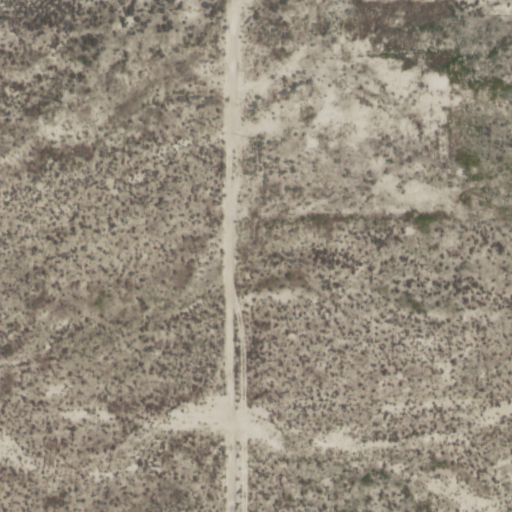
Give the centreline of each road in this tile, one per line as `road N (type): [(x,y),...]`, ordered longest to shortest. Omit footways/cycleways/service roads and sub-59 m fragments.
road 1 (track): [(231,511),(236,0)]
road 2 (track): [(509,0),(236,2)]
